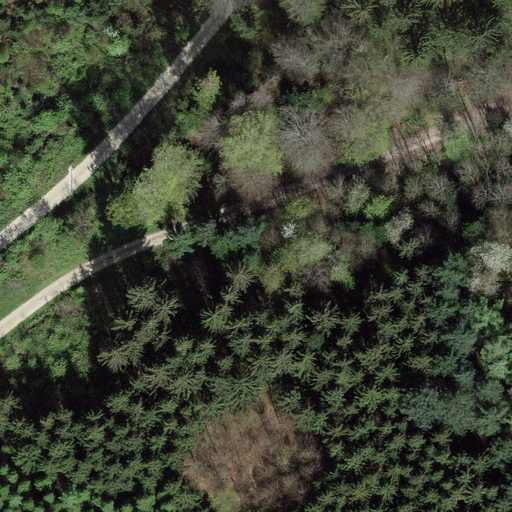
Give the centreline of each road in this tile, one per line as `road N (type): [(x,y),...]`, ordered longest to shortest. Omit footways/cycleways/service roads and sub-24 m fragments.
road 1 (track): [(511,97),(355,170),(127,248),(0,331)]
road 2 (track): [(0,240),(88,168),(230,0)]
